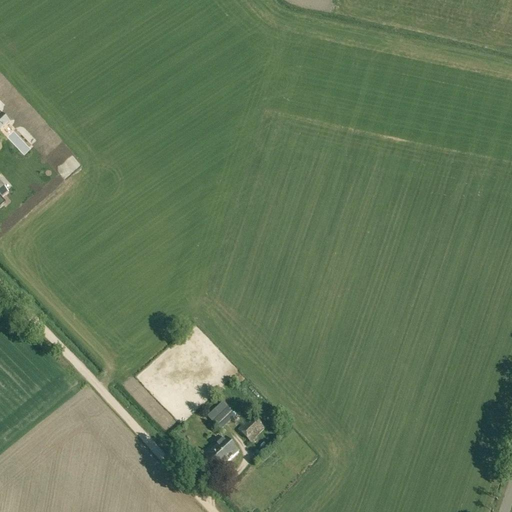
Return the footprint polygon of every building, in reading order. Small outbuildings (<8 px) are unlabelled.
[(0,130),(9,122),(2,114),(0,115),(0,130)] [(213,423),(221,430),(235,415),(228,408),(213,423)] [(237,430),(250,443),(264,429),(251,416),(237,430)] [(204,458),(217,472),(238,454),(225,439),(204,458)] [(263,450),(270,447),(268,442),(260,445),(263,450)]
